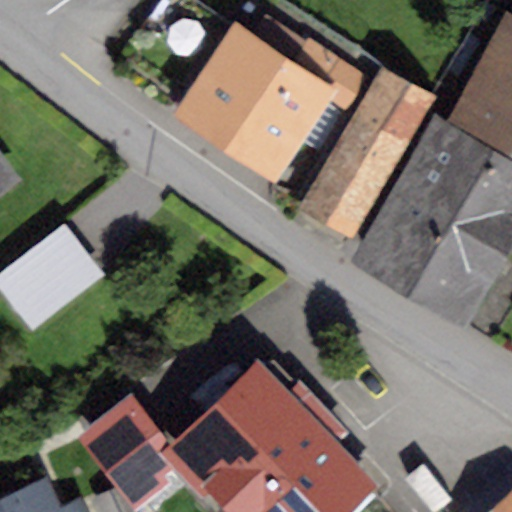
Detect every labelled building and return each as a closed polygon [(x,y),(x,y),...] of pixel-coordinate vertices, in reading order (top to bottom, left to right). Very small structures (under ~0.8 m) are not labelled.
[(511,29),(508,27),(469,104),(511,125),(511,29)] [(271,154),(318,84),(346,103),(363,77),(309,40),(291,66),(243,34),(196,103),(271,154)] [(384,66),(306,198),(353,225),(417,110),(406,104),(417,84),(384,66)] [(468,309),(492,269),(477,260),(511,200),(511,158),(455,125),(445,142),(430,133),(362,246),(468,309)] [(0,274),(0,280),(33,322),(78,287),(44,242),(0,274)] [(347,511),(371,490),(291,407),(306,393),(273,359),(179,448),(237,511),(347,511)] [(140,494),(159,480),(147,464),(166,449),(133,405),(93,436),(140,494)] [(0,501),(0,511),(54,511),(42,483),(0,501)]
